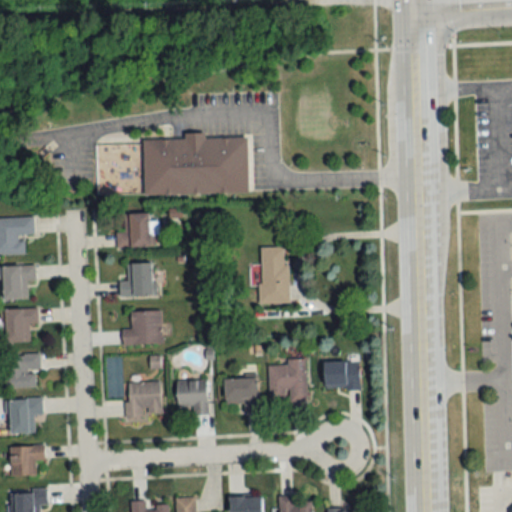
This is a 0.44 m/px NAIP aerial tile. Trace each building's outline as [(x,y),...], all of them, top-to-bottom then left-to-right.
[(248,137),(206,138),(206,133),(184,133),(184,139),(144,139),(144,194),(248,193),(248,137)] [(117,246),(156,246),(156,221),(149,221),(149,213),(123,213),(123,231),(117,231),(117,246)] [(26,252),(0,252),(0,216),(33,215),(34,233),(16,233),(17,238),(26,238),(26,252)] [(260,303),(287,303),(287,247),(260,247),(260,303)] [(120,281),(120,296),(154,295),(154,263),(127,263),(127,281),(120,281)] [(0,265),(1,299),(28,298),(27,280),(36,280),(35,264),(0,265)] [(5,343),(31,342),(30,324),(37,324),(37,308),(5,309),(5,343)] [(161,344),(161,311),(131,311),(131,329),(123,329),(123,345),(161,344)] [(38,354),(3,355),(4,389),(39,388),(38,354)] [(268,366),(269,401),(306,401),(306,358),(287,359),(287,365),(268,366)] [(359,361),(325,361),(325,390),(359,390),(359,361)] [(224,379),(226,404),(243,403),(243,412),(259,412),(257,378),(224,379)] [(177,407),(191,407),(191,415),(207,414),(207,380),(177,380),(177,407)] [(126,419),(161,419),(161,382),(125,382),(126,419)] [(42,398),(7,400),(9,434),(35,433),(34,415),(43,414),(42,398)] [(35,476),(35,461),(45,461),(45,446),(10,446),(10,476),(35,476)] [(40,511),(40,505),(47,505),(47,489),(15,490),(15,511),(40,511)] [(294,502),(294,495),(279,496),(279,511),(311,511),(312,502),(294,502)] [(231,511),(262,511),(263,496),(232,496),(231,511)] [(195,511),(195,497),(176,497),(176,511),(195,511)] [(131,500),(131,511),(168,511),(169,505),(146,505),(146,500),(131,500)]
